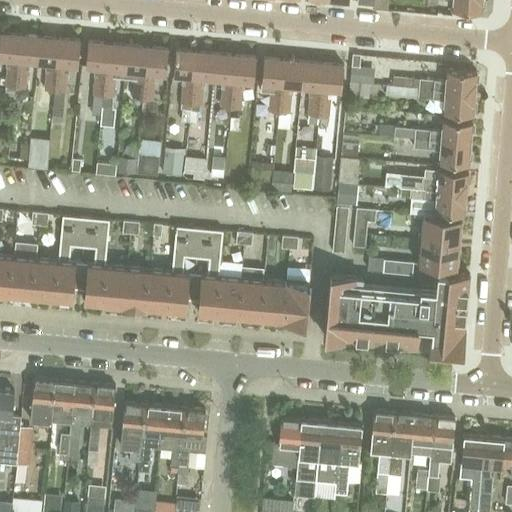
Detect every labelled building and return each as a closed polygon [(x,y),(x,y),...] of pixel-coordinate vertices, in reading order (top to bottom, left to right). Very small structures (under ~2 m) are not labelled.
[(481,10),(481,0),(451,0),(451,8),(481,10)] [(15,101),(16,85),(22,33),(1,31),(0,42),(0,55),(7,56),(7,65),(8,65),(5,100),(15,101)] [(22,33),(16,85),(26,86),(27,67),(29,67),(30,59),(40,60),(42,35),(22,33)] [(45,87),(55,88),(60,37),(42,35),(40,60),(46,60),(45,69),(47,69),(45,87)] [(80,38),(60,37),(55,88),(65,89),(66,71),(67,71),(68,62),(78,63),(80,38)] [(94,92),(104,93),(110,41),(89,39),(86,64),(95,64),(94,74),(96,74),(94,92)] [(118,67),(126,68),(129,43),(110,41),(104,93),(103,100),(103,105),(113,106),(116,75),(117,75),(118,67)] [(132,96),(143,97),(148,45),(129,43),(126,68),(134,68),(133,77),(134,77),(132,96)] [(169,47),(148,45),(143,97),(153,98),(155,79),(156,79),(157,71),(166,71),(169,47)] [(177,48),(174,72),(183,73),(182,82),(183,83),(182,100),(181,107),(182,107),(181,119),(190,120),(191,108),(192,101),(197,50),(177,48)] [(197,50),(192,101),(199,102),(202,102),(203,84),(205,84),(205,75),(214,76),(216,51),(197,50)] [(221,104),(231,105),(236,53),(216,51),(214,76),(222,77),(221,86),(223,86),(221,104)] [(361,53),(352,52),(351,64),(360,65),(361,53)] [(256,55),(236,53),(231,105),(241,106),(243,87),(244,88),(245,79),(254,80),(256,55)] [(269,109),(279,110),(285,58),(265,56),(262,89),(271,90),(269,109)] [(285,58),(279,110),(289,111),(291,92),(293,93),(294,84),(302,85),(304,60),(285,58)] [(309,113),(319,114),(324,62),(304,60),(302,85),(310,86),(309,94),(310,94),(309,113)] [(344,64),(324,62),(319,114),(329,115),(330,96),(332,96),(332,87),(342,88),(344,64)] [(44,87),(45,63),(37,63),(36,87),(44,87)] [(418,86),(474,91),(476,70),(446,67),(445,79),(419,76),(418,86)] [(413,86),(414,76),(395,74),(394,84),(413,86)] [(474,91),(418,86),(413,86),(394,84),(389,84),(388,94),(443,98),(442,110),(472,112),(474,91)] [(17,85),(15,98),(22,99),(28,94),(28,87),(17,85)] [(64,97),(54,96),(53,106),(52,120),(61,121),(64,97)] [(191,108),(190,120),(197,121),(198,109),(191,108)] [(239,116),(231,115),(230,128),(238,128),(239,116)] [(378,133),(414,136),(470,141),(472,120),(442,117),(441,129),(379,124),(378,133)] [(359,134),(343,133),(341,153),(357,155),(359,134)] [(468,162),(470,141),(414,136),(413,145),(439,148),(438,159),(468,162)] [(29,142),(13,140),(11,156),(27,158),(29,142)] [(183,150),(165,148),(163,172),(181,173),(183,150)] [(159,153),(139,151),(137,172),(157,174),(159,153)] [(117,154),(117,161),(116,170),(136,172),(137,156),(117,154)] [(295,155),(294,170),(293,181),(293,186),(313,188),(314,172),(315,156),(295,155)] [(360,156),(340,155),(338,180),(358,181),(360,156)] [(73,157),(72,169),(80,170),(81,158),(73,157)] [(223,175),(223,167),(212,166),(211,174),(223,175)] [(400,186),(410,187),(466,190),(467,182),(470,180),(470,174),(468,172),(468,169),(438,166),(438,167),(426,166),(426,174),(402,172),(400,186)] [(271,187),(291,188),(292,168),(272,167),(271,187)] [(271,185),(272,173),(250,171),(249,183),(271,185)] [(314,172),(313,188),(331,189),(332,174),(314,172)] [(359,183),(339,181),(336,202),(357,204),(359,183)] [(464,212),(466,190),(410,187),(409,196),(436,198),(435,210),(464,212)] [(344,251),(349,206),(337,205),(333,250),(344,251)] [(353,244),(365,245),(367,219),(375,220),(376,208),(357,206),(353,244)] [(32,223),(39,223),(41,211),(33,210),(32,223)] [(41,211),(39,223),(47,224),(48,212),(41,211)] [(73,286),(79,287),(82,261),(70,259),(71,243),(83,245),(86,216),(63,213),(58,258),(55,297),(71,299),(73,286)] [(421,238),(460,241),(462,218),(423,214),(421,238)] [(86,216),(83,245),(95,246),(94,262),(82,261),(79,287),(86,288),(85,300),(101,302),(104,263),(105,263),(110,218),(86,216)] [(132,220),(124,219),(123,231),(130,232),(132,220)] [(132,220),(130,232),(138,233),(139,221),(132,220)] [(161,235),(162,223),(154,222),(153,234),(161,235)] [(193,298),(195,271),(183,270),(184,254),(196,255),(198,226),(176,224),(172,269),(173,269),(169,308),(185,310),(186,297),(193,298)] [(198,226),(196,255),(208,256),(207,272),(195,271),(193,298),(199,298),(198,311),(215,313),(219,274),(223,229),(198,226)] [(244,243),(245,231),(237,230),(236,242),(244,243)] [(252,243),(253,231),(245,231),(244,243),(252,243)] [(282,246),(289,247),(290,235),(283,234),(282,246)] [(297,248),(298,236),(290,235),(289,247),(297,248)] [(457,265),(460,241),(421,238),(418,261),(457,265)] [(13,254),(0,252),(0,292),(9,293),(13,254)] [(9,293),(32,295),(36,256),(13,254),(9,293)] [(58,258),(36,256),(32,295),(55,297),(58,258)] [(414,260),(384,257),(383,270),(412,273),(414,260)] [(123,304),(127,265),(105,263),(104,263),(101,302),(123,304)] [(150,267),(127,265),(123,304),(146,306),(150,267)] [(172,269),(150,267),(146,306),(169,308),(173,269),(172,269)] [(436,288),(420,286),(362,281),(362,276),(330,273),(324,335),(416,344),(418,324),(432,326),(430,345),(463,348),(470,273),(437,270),(436,288)] [(241,276),(219,274),(215,313),(238,315),(241,276)] [(264,278),(241,276),(238,315),(260,317),(264,278)] [(287,280),(264,278),(260,317),(283,319),(287,280)] [(306,321),(310,282),(287,280),(283,319),(306,321)] [(50,420),(51,417),(54,378),(34,376),(30,419),(50,420)] [(54,378),(51,417),(50,420),(70,422),(74,379),(54,378)] [(81,423),(90,424),(94,381),(74,379),(70,422),(69,432),(69,436),(80,437),(81,423)] [(94,381),(90,424),(88,447),(97,448),(100,422),(111,423),(112,411),(115,383),(94,381)] [(0,460),(16,462),(20,414),(12,414),(14,389),(0,387),(0,460)] [(130,459),(139,459),(144,402),(124,400),(121,428),(122,428),(120,444),(131,445),(130,459)] [(162,432),(165,404),(144,402),(139,459),(138,468),(149,469),(151,446),(160,447),(162,432)] [(178,472),(181,445),(185,406),(165,404),(162,432),(160,447),(172,448),(170,471),(178,472)] [(205,451),(207,435),(202,435),(205,408),(185,406),(181,445),(178,472),(177,483),(186,484),(188,466),(187,466),(187,463),(188,463),(190,450),(205,451)] [(386,492),(388,472),(390,450),(394,411),(373,409),(370,448),(379,449),(377,466),(378,466),(375,491),(386,492)] [(394,411),(390,450),(388,472),(400,473),(402,451),(411,452),(415,413),(394,411)] [(411,453),(431,455),(435,415),(415,413),(411,452),(411,453)] [(431,455),(430,468),(429,474),(439,475),(440,461),(451,462),(453,441),(454,416),(435,415),(431,455)] [(296,465),(297,456),(301,418),(281,416),(279,442),(273,442),(271,463),(296,465)] [(322,419),(301,418),(297,456),(296,465),(295,474),(296,474),(296,477),(315,479),(318,447),(322,419)] [(336,481),(338,460),(342,421),(322,419),(318,447),(315,479),(336,481)] [(362,423),(342,421),(338,460),(336,481),(335,491),(346,492),(349,461),(358,462),(362,423)] [(67,452),(69,436),(69,432),(61,432),(59,451),(67,452)] [(477,511),(477,503),(484,435),(464,433),(460,477),(471,478),(469,502),(468,510),(477,511)] [(502,464),(504,437),(484,435),(477,503),(477,511),(476,511),(489,511),(494,475),(490,474),(491,463),(502,464)] [(510,477),(511,477),(511,437),(504,437),(502,464),(511,465),(510,477)] [(428,487),(429,474),(430,468),(419,467),(417,486),(428,487)] [(103,511),(105,496),(88,494),(85,511),(103,511)] [(263,495),(261,511),(291,511),(293,498),(263,495)] [(45,496),(42,511),(60,511),(62,498),(45,496)] [(27,497),(25,511),(40,511),(41,499),(27,497)] [(133,511),(135,499),(115,497),(114,508),(108,508),(107,511),(133,511)] [(78,511),(80,499),(64,498),(62,511),(78,511)] [(11,511),(13,501),(0,499),(0,511),(11,511)] [(155,511),(156,501),(135,499),(133,511),(153,511),(155,511)]
